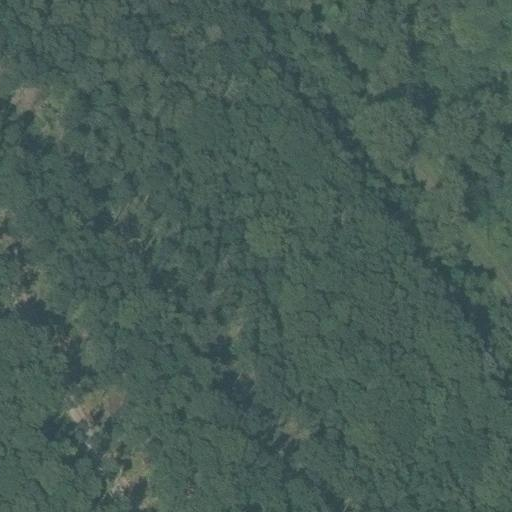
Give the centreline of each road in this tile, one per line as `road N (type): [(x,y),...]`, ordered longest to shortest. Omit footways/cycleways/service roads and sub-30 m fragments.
road 1 (track): [(281,511),(0,146)]
road 2 (track): [(511,322),(262,0)]
road 3 (track): [(120,511),(0,294)]
